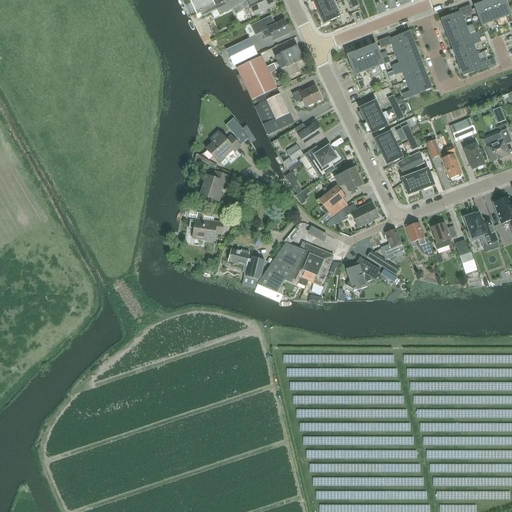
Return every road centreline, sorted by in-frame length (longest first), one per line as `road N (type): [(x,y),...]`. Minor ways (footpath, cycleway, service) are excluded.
road 1 (residential): [(398,219),(316,47)]
road 2 (residential): [(246,157),(304,217),(347,241),(398,219)]
road 3 (residential): [(316,47),(437,0)]
road 4 (residential): [(398,219),(511,175)]
